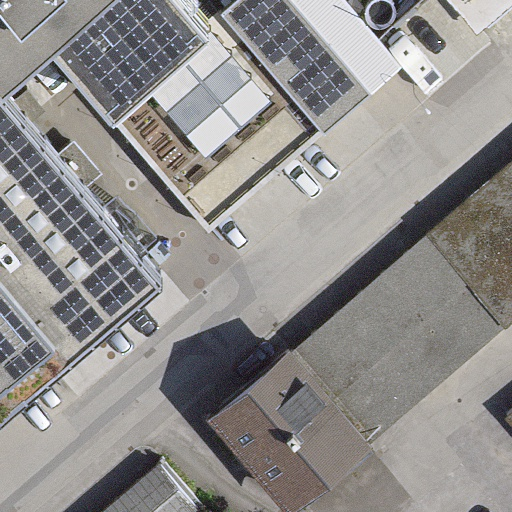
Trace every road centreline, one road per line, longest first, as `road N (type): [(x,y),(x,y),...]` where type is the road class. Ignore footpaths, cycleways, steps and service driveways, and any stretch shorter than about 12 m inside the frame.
road 1 (residential): [(10,511),(511,97)]
road 2 (unknown): [(22,31),(252,311)]
road 3 (unknown): [(373,511),(394,451),(511,344)]
road 4 (unknown): [(151,395),(232,464),(329,511)]
